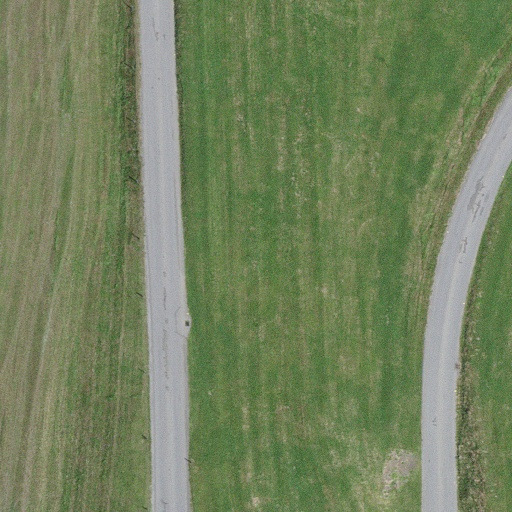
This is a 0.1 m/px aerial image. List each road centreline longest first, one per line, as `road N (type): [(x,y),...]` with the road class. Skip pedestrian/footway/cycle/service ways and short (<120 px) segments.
road 1 (unclassified): [(161,0),(176,511)]
road 2 (unclassified): [(440,511),(461,266),(511,140)]
